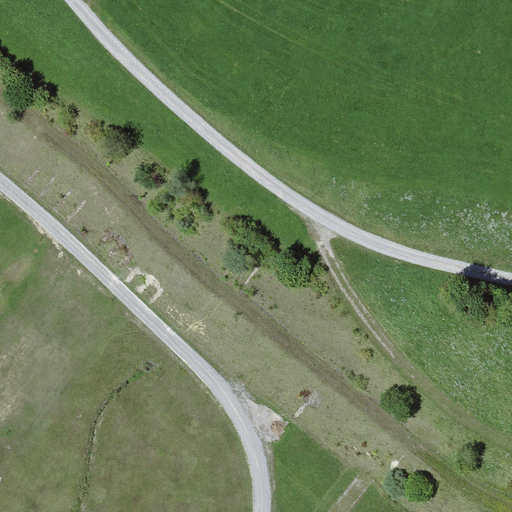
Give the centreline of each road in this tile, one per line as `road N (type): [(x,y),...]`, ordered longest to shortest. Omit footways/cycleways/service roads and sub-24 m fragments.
road 1 (track): [(73,0),(179,112),(297,205),(435,266),(511,281)]
road 2 (track): [(262,511),(253,453),(201,366),(0,184)]
road 3 (track): [(310,212),(367,324),(443,401),(511,447)]
